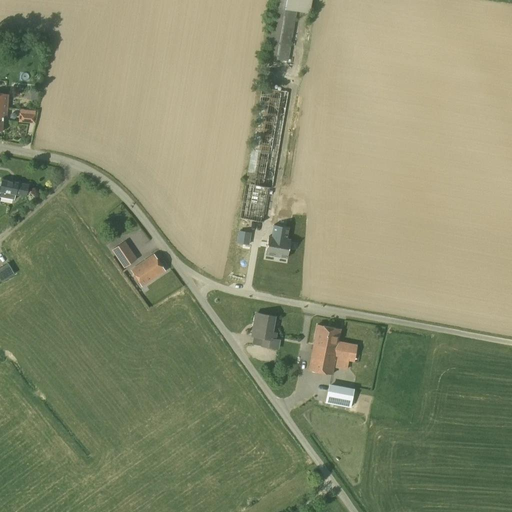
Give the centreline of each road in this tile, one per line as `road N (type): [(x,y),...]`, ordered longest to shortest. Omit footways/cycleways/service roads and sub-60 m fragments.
road 1 (unclassified): [(511,343),(211,284)]
road 2 (unclassified): [(353,511),(200,296)]
road 3 (unclassified): [(177,264),(101,179),(0,147)]
